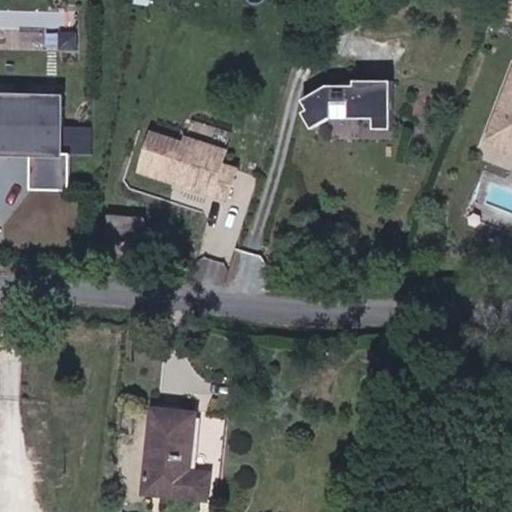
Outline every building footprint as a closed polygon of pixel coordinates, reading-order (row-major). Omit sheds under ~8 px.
[(511,61),(484,144),(511,153),(511,61)] [(396,127),(397,83),(302,80),(301,119),(366,120),(366,127),(396,127)] [(55,151),(55,90),(0,90),(0,152),(30,152),(30,187),(73,187),(73,151),(55,151)] [(224,159),(227,151),(151,122),(134,166),(225,202),(239,165),(224,159)] [(136,239),(138,214),(108,213),(107,237),(136,239)] [(124,275),(124,250),(89,249),(88,275),(124,275)] [(201,468),(204,419),(160,419),(160,439),(156,502),(229,503),(228,469),(201,468)]
